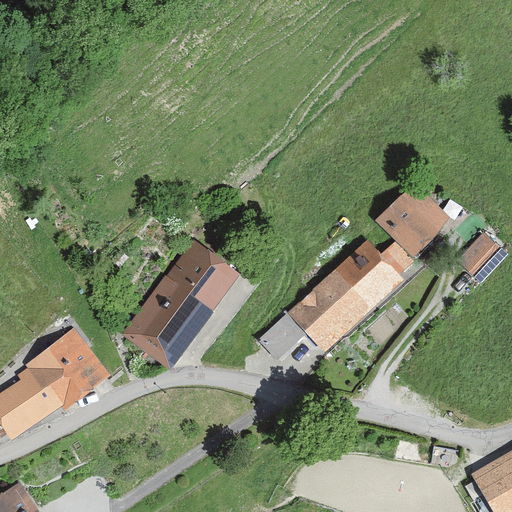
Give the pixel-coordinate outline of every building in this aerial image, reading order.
[(381,260),(368,246),(263,345),(282,365),(307,340),(326,360),(406,284),(400,278),(454,227),(417,189),(378,226),(396,245),(381,260)] [(498,249),(485,238),(462,265),(475,276),(498,249)] [(242,281),(191,245),(124,339),(174,375),(242,281)] [(110,380),(78,333),(16,376),(23,385),(0,400),(0,423),(16,446),(110,380)] [(511,511),(511,457),(477,477),(496,511),(511,511)] [(0,511),(38,511),(19,485),(0,499),(0,511)]
